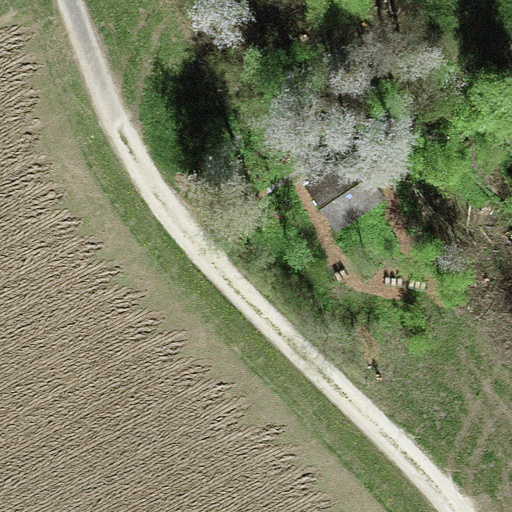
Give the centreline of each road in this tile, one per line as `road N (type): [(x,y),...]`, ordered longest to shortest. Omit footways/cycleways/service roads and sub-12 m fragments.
road 1 (track): [(106,116),(159,201),(414,461),(452,511)]
road 2 (residential): [(63,0),(106,116)]
